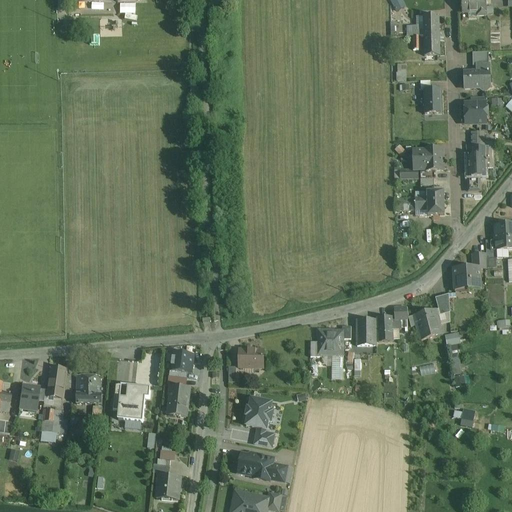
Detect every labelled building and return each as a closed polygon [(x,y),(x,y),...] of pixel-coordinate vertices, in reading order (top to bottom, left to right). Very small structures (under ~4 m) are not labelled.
[(402,0),(394,0),(392,1),(397,13),(406,8),(402,0)] [(462,0),(463,14),(471,14),(471,13),(477,12),(477,17),(487,17),(487,14),(487,8),(486,3),(486,0),(462,0)] [(440,17),(424,18),(425,39),(440,38),(440,17)] [(420,36),(412,36),(413,51),(421,50),(420,36)] [(440,38),(425,39),(425,57),(441,57),(440,38)] [(487,66),(477,67),(478,73),(465,74),(465,89),(480,89),(483,91),(487,91),(490,89),(489,53),(486,53),(487,66)] [(486,53),(473,54),(473,67),(477,67),(487,66),(486,53)] [(406,82),(406,64),(396,64),(396,82),(406,82)] [(431,82),(412,82),(412,91),(431,90),(431,82)] [(412,91),(412,101),(422,101),(422,91),(412,91)] [(442,91),(425,91),(425,115),(442,115),(442,91)] [(485,110),(485,105),(466,105),(467,125),(486,125),(486,119),(487,119),(489,118),(489,112),(487,110),(485,110)] [(485,133),(474,134),(474,146),(474,149),(485,149),(485,133)] [(400,145),(395,149),(400,156),(405,152),(400,145)] [(443,149),(424,149),(425,172),(436,172),(444,172),(443,149)] [(474,150),(474,158),(468,158),(469,179),(487,179),(486,170),(494,169),(494,150),(486,150),(474,150)] [(419,171),(401,172),(401,180),(419,180),(419,171)] [(445,192),(428,193),(428,199),(428,205),(445,204),(445,192)] [(445,204),(428,205),(428,217),(445,216),(445,204)] [(511,225),(495,226),(496,241),(496,251),(497,251),(497,259),(508,258),(508,251),(511,250),(511,225)] [(496,241),(486,241),(487,255),(487,259),(497,259),(497,251),(496,251),(496,241)] [(487,255),(473,256),(474,269),(480,269),(480,270),(487,269),(486,259),(487,259),(487,255)] [(474,269),(454,270),(455,291),(481,289),(480,270),(480,269),(474,269)] [(449,295),(436,298),(440,316),(450,313),(449,295)] [(409,308),(395,309),(395,322),(409,321),(409,308)] [(415,316),(415,317),(417,326),(421,341),(442,335),(436,311),(415,316)] [(393,319),(377,319),(378,324),(379,343),(394,342),(393,319)] [(510,321),(497,322),(498,330),(511,329),(510,321)] [(377,322),(358,322),(358,347),(377,346),(377,322)] [(444,324),(445,334),(453,333),(451,323),(444,324)] [(352,328),(343,328),(343,332),(344,332),(344,340),(352,340),(352,328)] [(343,332),(319,332),(319,343),(319,355),(320,355),(343,355),(344,340),(344,332),(343,332)] [(459,335),(448,337),(450,345),(460,343),(459,335)] [(319,343),(311,343),(311,358),(320,358),(320,355),(319,355),(319,343)] [(457,346),(449,347),(454,375),(462,374),(457,346)] [(263,351),(248,351),(248,352),(241,352),(240,353),(239,369),(264,369),(264,352),(263,351)] [(174,354),(172,372),(191,374),(192,356),(174,354)] [(435,363),(421,364),(421,372),(435,371),(435,363)] [(67,367),(52,365),(48,397),(63,399),(67,367)] [(237,368),(229,368),(229,384),(237,384),(237,368)] [(101,377),(77,376),(77,405),(96,405),(96,408),(94,408),(93,422),(96,423),(96,426),(92,425),(91,433),(100,434),(101,423),(100,423),(102,408),(99,408),(99,405),(102,405),(103,395),(100,395),(101,377)] [(420,378),(422,388),(437,386),(436,376),(420,378)] [(464,376),(455,378),(456,388),(466,386),(464,376)] [(3,383),(0,382),(0,401),(11,403),(12,394),(1,393),(3,383)] [(152,389),(117,384),(113,410),(120,410),(118,420),(144,423),(147,398),(151,398),(152,389)] [(40,388),(23,386),(21,399),(39,401),(40,390),(40,388)] [(190,389),(172,387),(168,416),(187,419),(190,389)] [(39,401),(21,399),(20,411),(37,413),(39,401)] [(272,404),(252,400),(250,410),(248,409),(246,417),(248,417),(247,427),(258,429),(267,431),(269,423),(272,424),(274,413),(271,412),(272,404)] [(11,403),(0,401),(0,411),(10,413),(11,403)] [(463,412),(454,411),(453,417),(461,419),(460,426),(473,428),(475,411),(463,409),(463,412)] [(59,434),(61,435),(62,426),(63,418),(55,417),(56,411),(47,411),(45,432),(59,434)] [(12,424),(0,422),(0,421),(0,433),(10,435),(12,424)] [(62,426),(61,435),(69,436),(70,426),(62,426)] [(275,435),(266,434),(267,431),(258,429),(255,445),(273,449),(275,435)] [(59,434),(45,432),(44,441),(55,443),(58,443),(59,434)] [(147,448),(154,449),(156,434),(149,433),(147,448)] [(173,439),(165,438),(164,447),(171,448),(173,439)] [(176,453),(162,452),(161,460),(176,462),(176,453)] [(19,455),(12,453),(10,460),(17,462),(19,455)] [(274,460),(252,455),(252,457),(242,455),(240,464),(243,465),(241,475),(254,478),(254,480),(270,483),(273,465),(274,460)] [(288,468),(273,465),(270,481),(285,484),(288,468)] [(158,466),(155,466),(154,474),(170,476),(171,467),(167,467),(158,466)] [(181,479),(159,477),(157,500),(179,502),(181,479)] [(269,500),(236,494),(232,511),(267,511),(268,511),(270,500),(269,500)] [(279,511),(282,497),(270,494),(269,500),(270,500),(268,511),(273,511),(279,511)]
